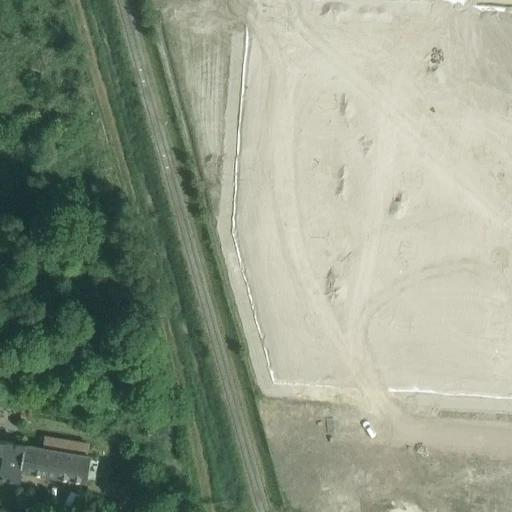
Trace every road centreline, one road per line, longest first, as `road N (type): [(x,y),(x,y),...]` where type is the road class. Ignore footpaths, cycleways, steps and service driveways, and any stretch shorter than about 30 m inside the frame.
road 1 (track): [(74,0),(211,511)]
road 2 (unclassified): [(511,439),(334,427)]
